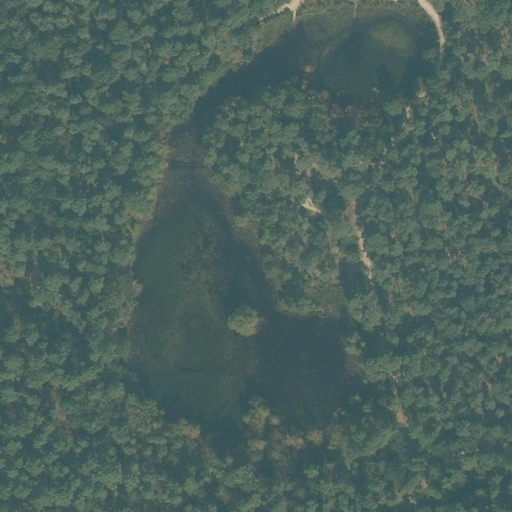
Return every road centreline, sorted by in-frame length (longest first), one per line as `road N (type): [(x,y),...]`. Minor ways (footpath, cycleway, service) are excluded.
road 1 (track): [(354,226),(413,511)]
road 2 (track): [(112,511),(114,449),(95,318),(102,279)]
road 3 (track): [(0,130),(114,0)]
road 4 (track): [(409,0),(434,12),(443,44),(436,76),(399,129)]
road 5 (track): [(377,511),(511,488)]
